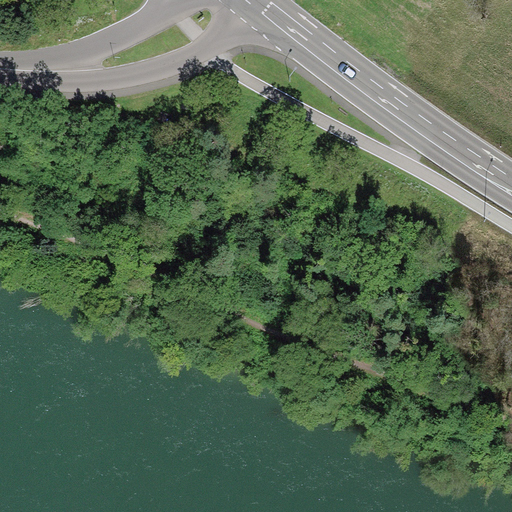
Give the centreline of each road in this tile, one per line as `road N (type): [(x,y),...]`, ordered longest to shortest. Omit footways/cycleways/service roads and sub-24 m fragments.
road 1 (track): [(511,426),(0,209)]
road 2 (secondary): [(511,186),(259,0)]
road 3 (secondary): [(31,71),(126,76),(167,65),(207,45),(245,0)]
road 4 (secondary): [(172,0),(146,23),(31,71)]
